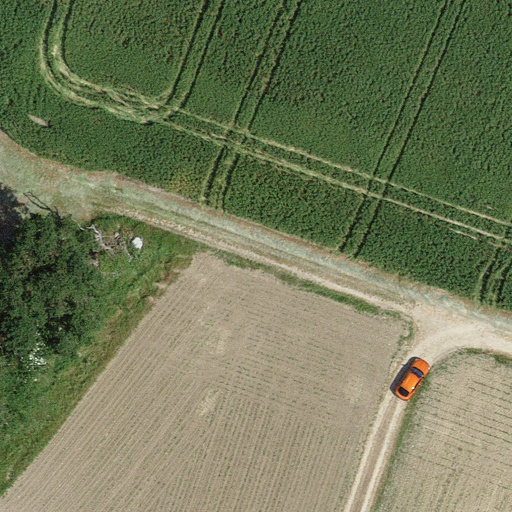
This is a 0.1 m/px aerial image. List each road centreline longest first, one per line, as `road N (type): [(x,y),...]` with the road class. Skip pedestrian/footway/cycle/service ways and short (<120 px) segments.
road 1 (track): [(511,335),(95,189)]
road 2 (track): [(493,329),(425,352),(395,388),(352,511)]
